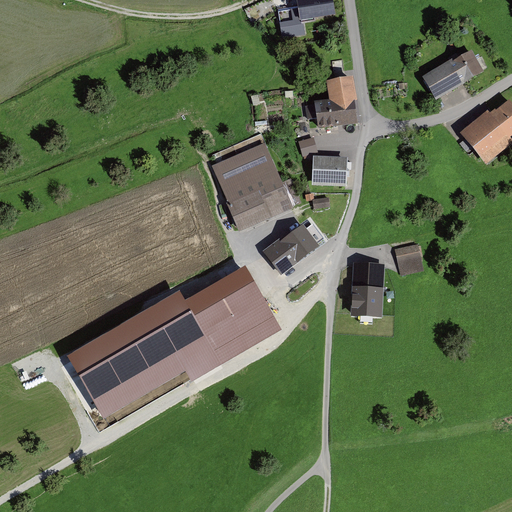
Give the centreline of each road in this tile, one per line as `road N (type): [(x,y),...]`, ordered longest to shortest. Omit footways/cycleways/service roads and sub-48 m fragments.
road 1 (track): [(0,502),(197,386)]
road 2 (track): [(330,286),(325,465)]
road 3 (track): [(90,0),(163,15),(246,0)]
road 4 (unclassified): [(373,133),(457,112),(511,80)]
road 5 (residential): [(349,0),(373,133)]
